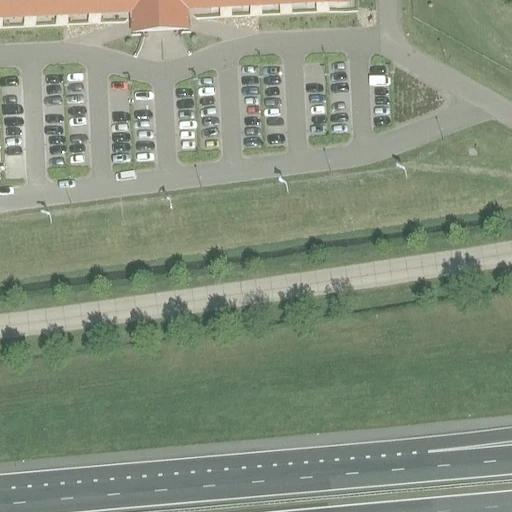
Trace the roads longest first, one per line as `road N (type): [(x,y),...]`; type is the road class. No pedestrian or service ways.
road 1 (unclassified): [(0,323),(511,248)]
road 2 (motorway): [(429,467),(0,504)]
